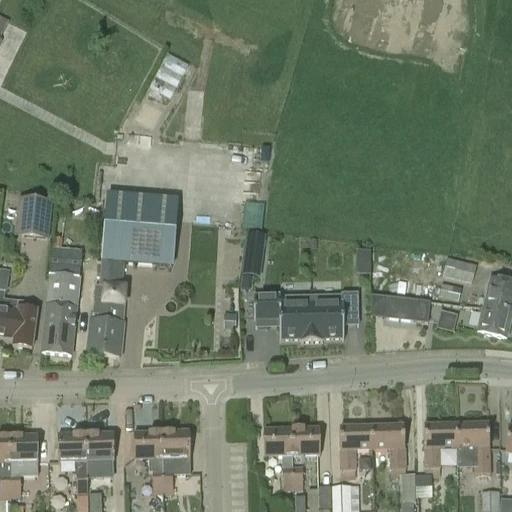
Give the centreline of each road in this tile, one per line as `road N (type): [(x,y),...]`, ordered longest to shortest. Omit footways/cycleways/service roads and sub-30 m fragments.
road 1 (residential): [(511,371),(209,386)]
road 2 (unclassified): [(209,386),(0,389)]
road 3 (residential): [(212,511),(209,386)]
